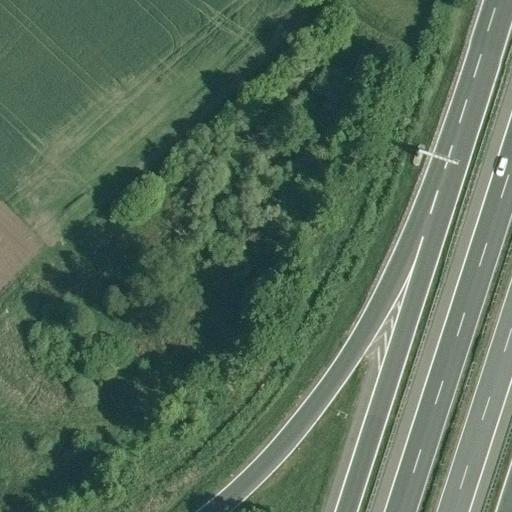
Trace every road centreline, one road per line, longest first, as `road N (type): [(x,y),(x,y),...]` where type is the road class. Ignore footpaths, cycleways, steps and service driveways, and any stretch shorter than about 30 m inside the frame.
road 1 (motorway): [(443,205),(396,296),(336,377),(277,451),(212,511)]
road 2 (motorway): [(511,163),(400,511)]
road 3 (motorway): [(443,205),(345,511)]
road 4 (motorway): [(509,0),(443,205)]
road 5 (motorway): [(452,511),(511,326)]
